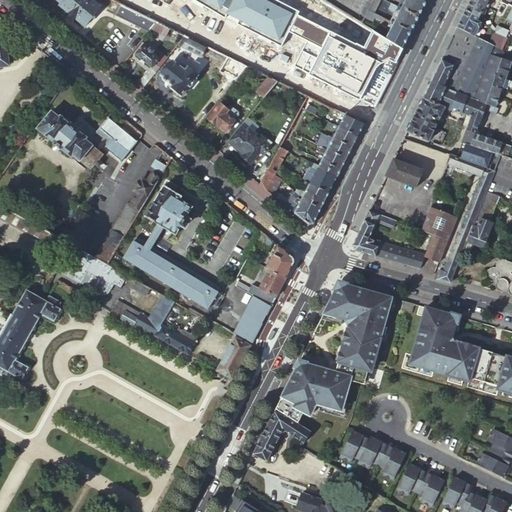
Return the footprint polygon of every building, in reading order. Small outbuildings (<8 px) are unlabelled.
[(55,0),(60,4),(59,5),(84,27),(101,7),(92,0),(55,0)] [(146,32),(152,20),(117,2),(113,0),(110,8),(114,10),(112,15),(130,24),(129,26),(143,33),(144,31),(146,32)] [(148,0),(205,30),(211,18),(176,0),(237,0),(218,37),(242,49),(266,0),(148,0)] [(342,91),(372,31),(367,27),(361,24),(322,0),(318,0),(287,63),(342,91)] [(418,18),(426,3),(420,0),(401,0),(397,7),(418,18)] [(470,0),(466,10),(480,17),(482,13),(483,14),(487,6),(488,7),(491,0),(470,0)] [(371,4),(368,11),(374,14),(377,7),(371,4)] [(413,29),(418,18),(397,7),(391,4),(388,9),(395,12),(390,22),(411,33),(413,29)] [(511,5),(509,4),(496,30),(507,36),(509,31),(511,24),(511,20),(508,19),(511,11),(511,5)] [(466,10),(458,26),(475,35),(482,22),(478,20),(480,17),(466,10)] [(368,11),(361,24),(367,27),(374,14),(368,11)] [(382,37),(402,50),(411,33),(390,22),(380,17),(378,21),(381,22),(380,24),(387,27),(382,37)] [(163,25),(157,22),(150,30),(160,35),(162,32),(160,30),(163,25)] [(482,22),(475,35),(481,38),(488,24),(482,22)] [(164,37),(170,29),(163,25),(160,30),(162,32),(160,35),(164,37)] [(458,26),(442,59),(455,65),(458,66),(465,70),(478,42),(479,41),(480,39),(481,38),(475,35),(458,26)] [(372,31),(342,91),(360,100),(382,57),(387,59),(389,60),(391,61),(393,61),(395,60),(397,59),(398,59),(402,50),(382,37),(372,31)] [(206,47),(185,36),(177,45),(201,57),(206,47)] [(9,65),(5,38),(0,38),(0,65),(2,65),(3,66),(9,65)] [(463,95),(468,97),(486,104),(490,94),(493,85),(496,77),(500,67),(503,59),(499,57),(502,51),(503,49),(489,43),(481,38),(480,39),(479,41),(478,42),(465,70),(459,82),(467,86),(463,95)] [(159,67),(168,56),(165,53),(164,54),(162,54),(158,58),(152,53),(153,52),(144,43),(135,55),(151,69),(155,64),(159,67)] [(506,53),(502,51),(499,57),(503,59),(511,61),(511,62),(511,63),(511,62),(511,55),(510,55),(509,54),(505,54),(506,53)] [(360,100),(374,107),(398,59),(397,59),(395,60),(393,61),(391,61),(389,60),(387,59),(382,57),(360,100)] [(442,59),(431,82),(444,87),(448,79),(455,65),(442,59)] [(511,62),(511,61),(503,59),(500,67),(509,71),(511,63),(511,62)] [(184,71),(172,61),(161,76),(162,77),(161,77),(162,79),(165,82),(167,82),(168,82),(173,86),(170,89),(180,97),(189,86),(190,87),(195,80),(195,79),(197,76),(187,68),(184,71)] [(142,89),(146,83),(159,67),(155,64),(151,69),(138,85),(142,89)] [(452,79),(458,82),(459,82),(465,70),(458,66),(452,79)] [(264,76),(247,67),(244,70),(262,79),(264,76)] [(509,71),(500,67),(496,77),(505,80),(506,79),(509,71)] [(263,98),(277,82),(268,77),(256,92),(263,98)] [(505,80),(496,77),(493,85),(502,89),(503,88),(505,80)] [(431,82),(423,97),(439,103),(446,88),(444,87),(431,82)] [(453,91),(463,95),(467,86),(459,82),(458,82),(456,84),(453,91)] [(151,87),(146,83),(142,89),(146,93),(148,93),(151,89),(151,87)] [(502,89),(493,85),(490,94),(499,98),(502,89)] [(490,94),(486,104),(493,107),(495,107),(499,98),(490,94)] [(423,97),(414,116),(420,118),(426,119),(432,121),(437,122),(439,117),(445,106),(439,103),(423,97)] [(461,113),(470,116),(480,120),(484,108),(486,104),(468,97),(461,113)] [(228,111),(219,104),(207,119),(216,126),(216,125),(226,133),(234,122),(234,121),(238,115),(239,112),(233,108),(230,108),(228,111)] [(306,111),(308,112),(314,116),(317,110),(308,106),(306,111)] [(445,106),(439,117),(453,121),(452,124),(466,129),(470,116),(461,113),(445,106)] [(80,160),(93,145),(86,139),(88,137),(78,129),(78,128),(71,122),(70,123),(61,115),(59,117),(52,111),(37,128),(54,142),(54,143),(61,150),(62,149),(71,156),(73,155),(74,156),(74,158),(76,161),(79,160),(80,160)] [(338,127),(358,137),(364,125),(344,115),(342,119),(338,127)] [(414,116),(407,130),(428,140),(437,122),(432,121),(426,119),(420,118),(414,116)] [(480,120),(470,116),(466,129),(467,130),(476,133),(479,123),(480,120)] [(109,119),(101,129),(111,138),(113,139),(106,147),(123,161),(138,142),(109,119)] [(246,131),(240,126),(219,152),(226,158),(233,149),(234,148),(243,154),(241,156),(241,157),(250,164),(258,156),(260,152),(263,155),(273,143),(268,139),(266,140),(260,135),(259,137),(248,128),(246,131)] [(352,148),(358,137),(338,127),(336,131),(332,138),(352,148)] [(106,138),(98,148),(101,151),(111,138),(101,129),(99,131),(106,138)] [(476,133),(467,130),(461,141),(471,145),(475,134),(476,133)] [(483,137),(475,134),(471,145),(477,147),(479,148),(483,137)] [(492,140),(483,137),(479,148),(488,150),(492,140)] [(319,146),(346,160),(352,148),(332,138),(331,142),(329,144),(322,141),(319,146)] [(403,138),(400,145),(447,162),(450,154),(445,152),(430,147),(417,142),(413,141),(403,138)] [(488,150),(497,153),(498,154),(509,158),(510,153),(506,152),(508,145),(502,143),(492,140),(488,150)] [(298,150),(308,155),(311,149),(300,144),(298,150)] [(93,145),(80,160),(91,168),(103,153),(101,151),(98,148),(93,145)] [(321,161),(341,171),(346,160),(319,146),(317,146),(315,149),(324,154),(321,161)] [(287,152),(280,147),(271,163),(279,167),(287,152)] [(471,161),(481,165),(491,168),(497,153),(488,150),(479,148),(477,147),(471,161)] [(234,148),(233,149),(241,156),(243,154),(234,148)] [(452,154),(450,154),(447,162),(471,171),(478,174),(481,165),(471,161),(452,154)] [(420,171),(393,158),(385,175),(412,188),(412,187),(415,181),(420,171)] [(163,174),(168,167),(158,161),(153,168),(163,174)] [(318,166),(338,176),(341,171),(321,161),(318,166)] [(309,184),(329,194),(337,178),(317,168),(318,166),(309,162),(305,169),(314,174),(309,184)] [(279,167),(271,163),(267,171),(279,178),(280,176),(276,173),(279,167)] [(481,165),(478,174),(477,177),(487,180),(491,168),(481,165)] [(337,178),(338,176),(318,166),(317,168),(337,178)] [(279,178),(267,171),(259,185),(272,196),(281,180),(279,178)] [(94,258),(106,265),(160,180),(153,176),(150,177),(147,182),(143,180),(130,201),(132,202),(124,214),(122,213),(94,258)] [(487,180),(477,177),(472,191),(482,195),(484,189),(487,180)] [(415,181),(412,187),(417,189),(420,183),(415,181)] [(302,198),(321,209),(329,194),(309,184),(304,182),(302,186),(307,188),(304,192),(297,188),(294,192),(302,198)] [(164,187),(145,217),(157,225),(162,228),(175,236),(181,227),(183,228),(186,227),(189,223),(188,221),(186,220),(193,208),(175,197),(177,194),(174,193),(175,191),(175,190),(175,189),(170,185),(167,186),(166,188),(164,187)] [(389,190),(380,186),(376,195),(385,199),(389,190)] [(484,189),(482,195),(477,209),(476,211),(489,216),(491,212),(497,194),(484,189)] [(313,225),(321,209),(302,198),(294,192),(292,191),(290,194),(291,196),(289,198),(298,205),(293,213),(308,225),(313,225)] [(482,195),(472,191),(466,205),(477,209),(482,195)] [(298,205),(289,198),(284,205),(293,213),(298,205)] [(381,207),(372,202),(369,209),(378,213),(381,207)] [(0,217),(56,249),(61,240),(60,239),(0,204),(0,217)] [(476,211),(477,209),(466,205),(462,219),(472,223),(474,216),(476,211)] [(452,215),(430,207),(423,224),(421,230),(432,234),(425,255),(424,256),(439,261),(455,216),(452,215)] [(378,213),(369,209),(365,216),(357,233),(368,237),(376,221),(393,228),(396,220),(378,213)] [(61,240),(70,245),(79,249),(94,220),(76,210),(60,239),(61,240)] [(476,211),(474,216),(487,221),(489,216),(476,211)] [(474,216),(472,223),(467,237),(465,240),(473,243),(477,245),(482,247),(487,235),(486,235),(492,223),(487,221),(474,216)] [(406,224),(421,230),(423,224),(409,218),(406,224)] [(472,223),(462,219),(457,233),(467,237),(472,223)] [(162,228),(157,225),(145,243),(151,247),(162,228)] [(238,232),(226,227),(210,267),(222,272),(238,232)] [(275,243),(262,232),(255,245),(270,253),(275,243)] [(357,233),(357,234),(355,237),(351,245),(354,250),(384,258),(395,261),(397,253),(403,255),(405,249),(380,241),(381,239),(375,237),(374,239),(368,237),(357,233)] [(465,240),(467,237),(457,233),(452,247),(462,251),(465,240)] [(145,243),(135,237),(122,258),(207,310),(210,304),(217,292),(219,288),(151,247),(145,243)] [(465,240),(462,251),(461,253),(469,255),(473,243),(465,240)] [(79,249),(70,245),(65,255),(129,291),(130,288),(144,296),(149,288),(106,265),(94,258),(79,249)] [(268,269),(286,278),(294,263),(293,258),(279,246),(267,268),(268,269)] [(462,251),(452,247),(446,261),(457,265),(461,253),(462,251)] [(395,261),(420,269),(424,256),(425,255),(405,249),(403,255),(397,253),(395,261)] [(251,252),(248,258),(255,262),(258,256),(251,252)] [(511,262),(507,261),(498,258),(495,267),(494,267),(492,267),(491,267),(489,268),(488,268),(487,269),(486,271),(486,274),(486,275),(486,277),(487,278),(488,279),(490,281),(492,282),(494,282),(495,281),(496,281),(498,283),(497,284),(497,285),(498,287),(500,288),(501,288),(503,288),(504,287),(505,286),(511,288),(511,290),(511,291),(511,262)] [(452,278),(457,265),(446,261),(445,265),(443,270),(440,269),(439,274),(438,275),(437,279),(450,282),(452,278)] [(253,296),(271,306),(286,278),(268,269),(258,289),(252,286),(251,289),(248,293),(253,296)] [(77,279),(71,289),(97,304),(103,293),(77,279)] [(248,293),(251,289),(238,282),(235,286),(248,293)] [(371,369),(391,298),(339,283),(325,311),(323,314),(342,320),(344,325),(347,329),(341,348),(337,363),(335,370),(335,371),(331,372),(299,363),(274,411),(294,424),(300,414),(306,417),(312,406),(338,411),(349,381),(353,382),(363,385),(368,368),(371,369)] [(41,299),(44,292),(34,287),(30,293),(41,299)] [(41,299),(30,293),(26,291),(14,314),(12,313),(1,334),(2,335),(0,337),(0,366),(1,368),(0,370),(0,374),(8,379),(12,374),(21,379),(28,368),(16,361),(42,315),(54,321),(60,310),(57,308),(60,303),(49,296),(46,301),(41,299)] [(147,318),(141,328),(153,335),(160,324),(164,318),(165,319),(170,310),(169,309),(173,302),(170,301),(161,295),(147,318)] [(271,306),(253,296),(248,306),(254,309),(260,313),(266,316),(271,306)] [(115,300),(109,310),(141,328),(147,318),(115,300)] [(414,304),(403,301),(400,311),(411,314),(414,304)] [(254,309),(248,306),(243,314),(261,324),(266,316),(260,313),(254,309)] [(428,309),(425,308),(422,316),(408,364),(468,382),(469,379),(498,387),(497,390),(511,394),(511,358),(457,343),(455,339),(453,334),(457,317),(428,309)] [(207,321),(208,319),(189,309),(188,311),(207,321)] [(261,324),(243,314),(233,333),(251,344),(261,324)] [(160,324),(153,335),(187,354),(198,334),(191,330),(190,333),(182,328),(179,334),(160,324)] [(215,371),(232,380),(250,345),(233,336),(215,371)] [(274,411),(252,454),(267,462),(283,431),(303,442),(308,433),(294,424),(274,411)] [(495,444),(491,450),(511,459),(511,438),(494,429),(489,441),(495,444)] [(356,435),(351,432),(339,458),(350,464),(353,458),(359,461),(370,438),(363,435),(362,437),(356,435)] [(374,440),(370,438),(359,461),(357,464),(369,470),(371,464),(377,467),(388,444),(381,441),(380,443),(374,440)] [(392,481),(404,454),(399,452),(394,449),(395,447),(388,444),(377,467),(383,470),(381,475),(392,481)] [(511,468),(511,465),(511,459),(491,450),(489,456),(483,453),(477,465),(503,477),(506,473),(509,467),(511,468)] [(413,465),(409,463),(398,485),(396,489),(407,494),(410,488),(416,491),(427,469),(420,466),(419,468),(413,465)] [(430,505),(443,479),(438,477),(432,474),(433,472),(427,469),(416,491),(422,494),(419,500),(430,505)] [(459,481),(454,478),(441,504),(453,510),(456,504),(462,507),(470,491),(473,485),(466,481),(465,484),(459,481)] [(481,511),(487,502),(482,499),(476,496),(477,494),(470,491),(462,507),(460,511),(481,511)] [(320,501),(300,493),(295,509),(302,511),(349,511),(346,504),(344,505),(337,503),(336,500),(328,504),(322,506),(321,504),(320,501)] [(503,511),(508,504),(503,502),(497,499),(498,497),(491,493),(487,502),(481,511),(503,511)] [(260,511),(242,500),(234,511),(260,511)]
